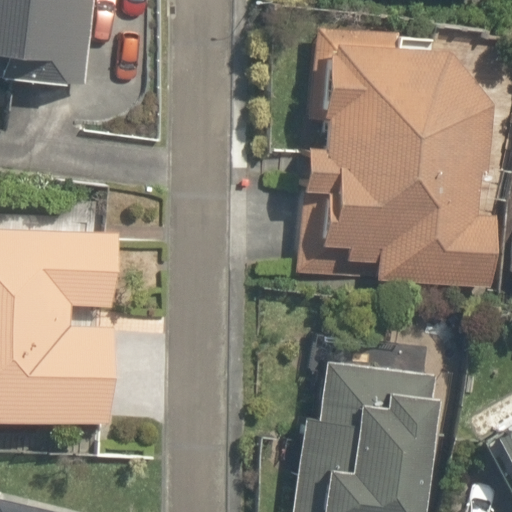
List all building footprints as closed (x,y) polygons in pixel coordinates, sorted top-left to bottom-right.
[(0,0),(0,73),(79,81),(87,0),(0,0)] [(289,268),(486,283),(491,213),(474,212),(476,172),(484,173),(489,103),(442,48),(391,44),(392,32),(309,26),(303,114),(317,115),(315,144),(298,143),(289,268)] [(0,418),(101,422),(105,324),(64,322),(67,225),(0,222),(0,418)] [(302,373),(317,374),(311,423),(296,421),(285,511),(430,511),(443,401),(428,399),(431,376),(400,373),(403,346),(306,335),(302,373)] [(511,427),(494,438),(511,470),(511,427)] [(164,511),(159,468),(123,473),(128,511),(164,511)] [(32,511),(0,503),(0,511),(32,511)]
